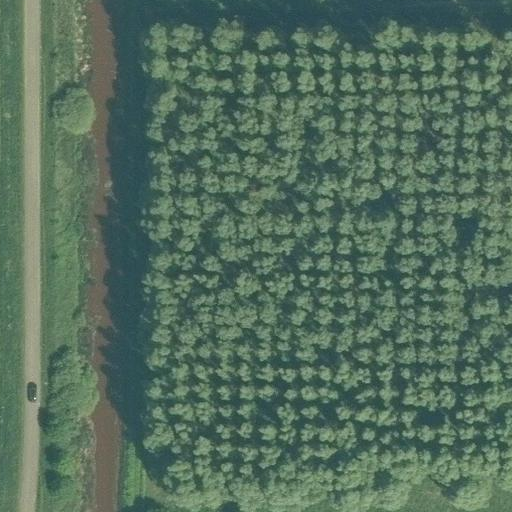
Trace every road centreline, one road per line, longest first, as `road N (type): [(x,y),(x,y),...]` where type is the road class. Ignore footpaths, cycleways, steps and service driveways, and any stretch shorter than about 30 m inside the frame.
road 1 (tertiary): [(22,511),(28,0)]
road 2 (track): [(138,0),(133,511)]
